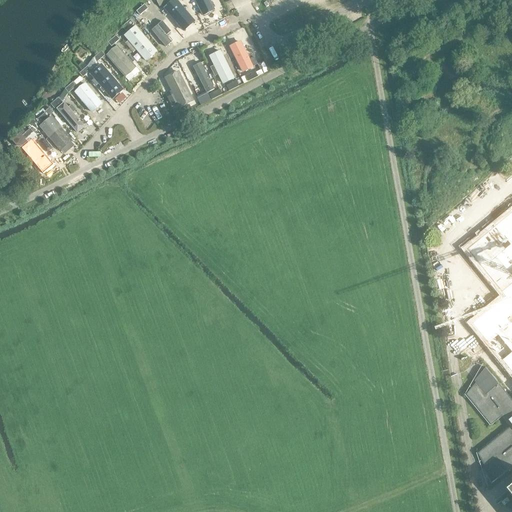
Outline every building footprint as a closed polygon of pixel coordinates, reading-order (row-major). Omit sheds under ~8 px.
[(144,3),(136,10),(139,14),(147,7),(144,3)] [(130,19),(121,25),(125,30),(133,23),(130,19)] [(120,39),(126,34),(122,29),(116,34),(120,39)] [(116,34),(107,41),(110,45),(119,38),(116,34)] [(101,50),(93,57),(96,61),(104,54),(101,50)] [(87,66),(78,72),(82,77),(90,70),(87,66)] [(246,75),(248,80),(258,75),(256,70),(246,75)] [(226,85),(229,90),(239,85),(236,80),(226,85)] [(73,81),(64,88),(68,92),(76,85),(73,81)] [(209,93),(212,99),(222,94),(219,88),(209,93)] [(58,97),(50,104),(53,108),(62,101),(58,97)] [(149,100),(163,123),(169,120),(154,97),(149,100)] [(179,108),(181,114),(192,109),(189,103),(179,108)] [(44,112),(36,119),(39,123),(47,117),(44,112)] [(33,132),(39,123),(36,120),(36,119),(30,128),(31,131),(33,132)] [(19,133),(11,140),(18,149),(26,142),(24,139),(33,132),(31,131),(30,128),(21,135),(19,133)] [(13,151),(23,164),(27,161),(16,148),(13,151)] [(511,218),(509,215),(464,252),(506,304),(470,334),(511,385),(511,218)]
